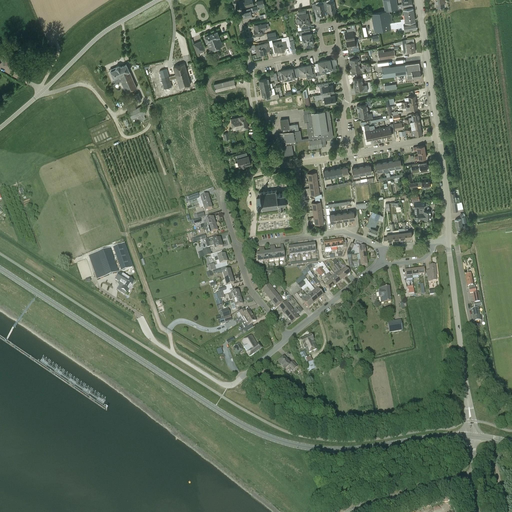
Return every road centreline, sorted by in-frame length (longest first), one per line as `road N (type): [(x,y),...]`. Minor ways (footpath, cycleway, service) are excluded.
road 1 (primary): [(471,435),(339,450),(278,440),(224,415),(0,269)]
road 2 (residential): [(236,247),(248,286),(290,336),(382,264)]
road 3 (unclassified): [(0,126),(108,26),(156,0)]
road 4 (unclassified): [(471,435),(447,239)]
road 5 (unclassified): [(511,406),(485,376),(455,240),(447,239)]
road 6 (unclassified): [(437,137),(418,0)]
road 7 (residential): [(223,188),(199,107),(248,91)]
road 8 (unclassified): [(346,511),(474,475)]
